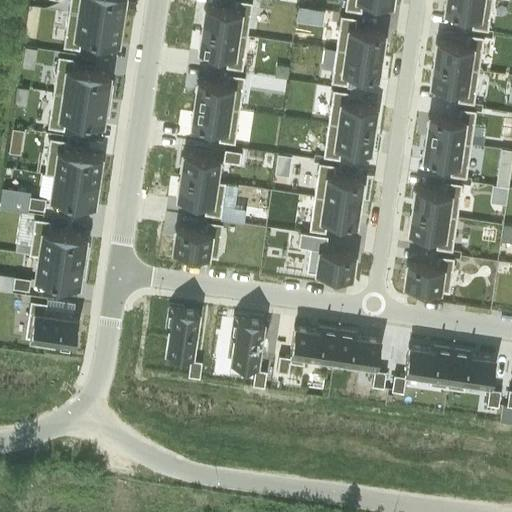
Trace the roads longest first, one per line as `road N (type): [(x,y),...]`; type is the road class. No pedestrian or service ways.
road 1 (residential): [(456,511),(165,466),(76,412)]
road 2 (residential): [(370,310),(414,0)]
road 3 (tertiary): [(155,0),(118,273)]
road 4 (residential): [(118,273),(370,310)]
road 5 (tertiary): [(118,273),(99,381),(76,412)]
road 6 (residential): [(370,310),(511,330)]
